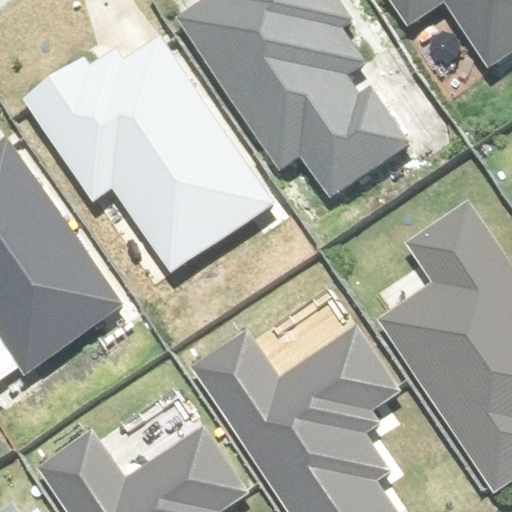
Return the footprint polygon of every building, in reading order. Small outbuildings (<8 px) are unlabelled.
[(380,64),(337,0),(237,0),(197,27),(296,177),(312,166),(334,199),(406,152),(358,79),(380,64)] [(511,0),(386,0),(411,37),(451,11),(495,79),(511,68),(511,0)] [(90,74),(36,109),(104,214),(127,198),(183,283),(283,217),(170,47),(101,92),(90,74)] [(0,323),(36,378),(125,319),(18,157),(0,168),(0,323)] [(511,274),(477,223),(430,256),(456,294),(401,332),(509,489),(511,487),(511,274)] [(415,410),(369,339),(290,391),(260,346),(213,377),(301,511),(399,511),(388,494),(400,486),(370,440),(415,410)] [(259,511),(217,444),(137,495),(108,450),(58,482),(77,511),(259,511)]
